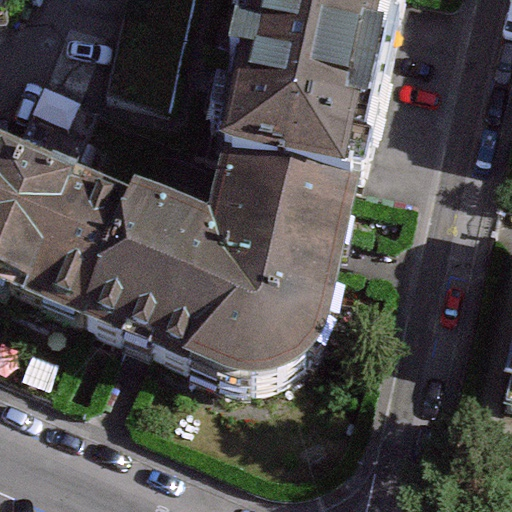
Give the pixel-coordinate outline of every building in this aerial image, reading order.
[(381,6),(352,0),(231,0),(193,187),(337,216),(381,6)] [(0,332),(66,361),(122,232),(0,183),(0,332)] [(292,389),(306,364),(337,216),(193,187),(179,255),(267,410),(292,389)] [(267,410),(179,255),(122,232),(66,361),(179,410),(207,419),(238,420),(267,410)] [(511,412),(511,328),(493,408),(511,412)]
